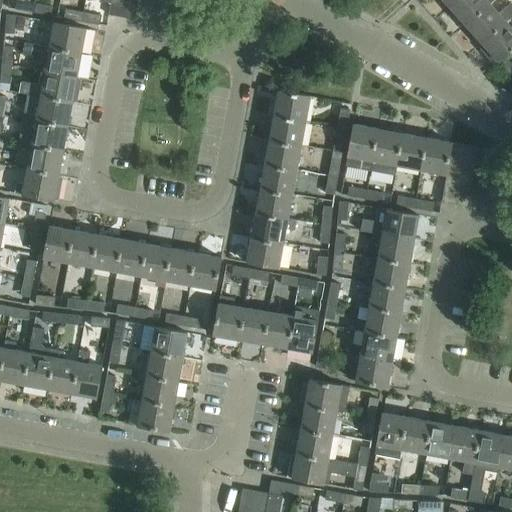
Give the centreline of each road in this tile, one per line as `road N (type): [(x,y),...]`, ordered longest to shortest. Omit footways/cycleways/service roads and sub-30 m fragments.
road 1 (residential): [(246,59),(144,40),(122,51),(97,171),(102,189),(119,201),(194,213),(219,195)]
road 2 (residential): [(511,233),(476,226),(453,240),(432,354),(436,377),(450,385),(511,396)]
road 3 (residential): [(511,123),(292,0)]
road 4 (residential): [(190,511),(192,465),(0,428)]
road 5 (residential): [(219,195),(246,59)]
